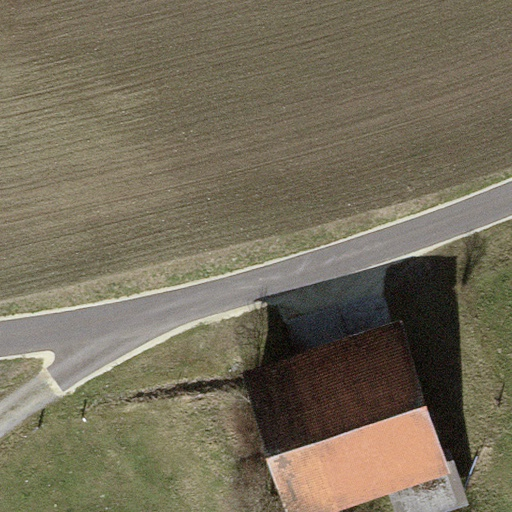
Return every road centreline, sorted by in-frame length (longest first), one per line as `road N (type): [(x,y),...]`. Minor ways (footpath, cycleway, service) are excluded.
road 1 (unclassified): [(511,194),(243,291),(100,326),(0,338)]
road 2 (track): [(100,326),(102,351),(0,424)]
